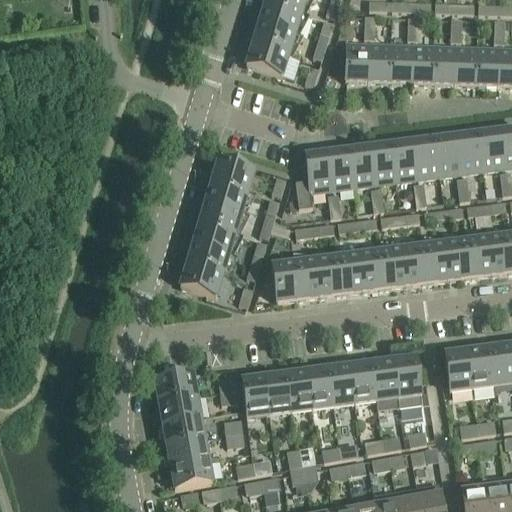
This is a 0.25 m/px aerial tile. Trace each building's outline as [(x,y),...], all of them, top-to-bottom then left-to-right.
[(306,0),(267,0),(265,10),(300,21),(306,0)] [(341,1),(337,0),(331,0),(329,11),(338,13),(341,1)] [(368,17),(386,18),(387,9),(369,8),(368,17)] [(391,18),(429,20),(430,10),(391,9),(391,18)] [(300,21),(265,10),(252,51),(288,62),(300,21)] [(434,20),(472,21),(473,12),(435,10),(434,20)] [(338,13),(329,11),(325,23),(334,26),(338,13)] [(478,21),(511,22),(511,13),(478,12),(478,21)] [(374,35),(374,24),(364,23),(364,35),(374,35)] [(417,37),(418,25),(407,25),(407,36),(417,37)] [(460,38),(461,27),(450,27),(450,38),(460,38)] [(329,43),(332,30),(323,28),(320,40),(329,43)] [(503,40),(504,28),(494,28),(493,39),(503,40)] [(374,35),(364,35),(363,46),(374,46),(374,35)] [(417,37),(407,36),(407,48),(417,48),(417,37)] [(460,38),(450,38),(450,49),(460,49),(460,38)] [(503,40),(493,39),(493,51),(503,51),(503,40)] [(329,43),(320,40),(316,52),(325,55),(329,43)] [(288,62),(252,51),(245,73),(281,84),(288,62)] [(368,52),(346,51),(344,89),(367,89),(368,52)] [(325,55),(316,52),(312,64),(321,67),(325,55)] [(390,52),(368,52),(367,89),(389,90),(390,52)] [(411,53),(390,52),(389,90),(410,91),(411,53)] [(433,54),(411,53),(410,91),(432,91),(433,54)] [(455,54),(433,54),(432,91),(454,92),(455,54)] [(476,55),(455,54),(454,92),(475,93),(476,55)] [(498,56),(476,55),(475,93),(497,94),(498,56)] [(497,94),(511,93),(511,56),(498,56),(497,94)] [(304,91),(313,94),(318,77),(309,74),(304,91)] [(504,175),(511,173),(511,135),(499,137),(504,175)] [(504,175),(499,137),(477,140),(482,178),(504,175)] [(482,178),(477,140),(456,143),(461,180),(482,178)] [(461,180),(456,143),(434,146),(439,183),(461,180)] [(439,183),(434,146),(413,149),(418,186),(439,183)] [(418,186),(413,149),(391,151),(396,189),(418,186)] [(396,189),(391,151),(370,154),(375,191),(396,189)] [(375,191),(370,154),(348,157),(353,194),(375,191)] [(353,194),(348,157),(327,160),(332,197),(353,194)] [(332,197),(327,160),(304,162),(307,188),(294,189),(298,216),(312,214),(310,200),(332,197)] [(253,178),(217,167),(211,189),(247,200),(253,178)] [(511,191),(509,179),(499,181),(500,192),(511,191)] [(276,185),(271,202),(280,204),(285,187),(276,185)] [(468,196),(466,185),(456,186),(458,197),(468,196)] [(247,200),(211,189),(198,230),(234,241),(247,200)] [(424,202),(423,190),(413,192),(414,203),(424,202)] [(511,201),(511,200),(511,191),(500,192),(502,203),(511,201)] [(381,207),(380,196),(370,197),(371,209),(381,207)] [(469,207),(468,196),(458,197),(459,209),(469,207)] [(338,213),(337,202),(327,203),(328,214),(338,213)] [(426,213),(424,202),(414,203),(416,214),(426,213)] [(279,209),(270,206),(266,219),(275,221),(279,209)] [(383,218),(381,207),(371,209),(373,220),(383,218)] [(466,214),(467,223),(505,218),(504,209),(466,214)] [(330,225),(340,224),(338,213),(328,214),(330,225)] [(423,219),(424,229),(462,224),(461,214),(423,219)] [(275,221),(266,219),(262,231),(271,234),(272,231),(275,221)] [(380,225),(381,234),(419,229),(418,220),(380,225)] [(375,225),(337,230),(338,240),(376,235),(375,225)] [(234,241),(198,230),(186,272),(222,282),(234,241)] [(271,234),(262,231),(258,243),(268,246),(269,240),(271,234)] [(272,231),(271,234),(269,240),(287,245),(290,236),(272,231)] [(332,231),(294,236),(295,245),(333,240),(332,231)] [(511,279),(511,271),(508,242),(466,247),(470,285),(511,279)] [(470,285),(466,247),(423,253),(427,290),(470,285)] [(266,251),(257,248),(253,260),(262,263),(266,251)] [(427,290),(423,253),(380,258),(384,296),(427,290)] [(384,296),(380,258),(337,264),(342,301),(384,296)] [(262,263),(253,260),(250,272),(259,275),(262,263)] [(342,301),(337,264),(294,269),(299,307),(342,301)] [(299,307),(294,269),(271,272),(276,310),(299,307)] [(222,282),(186,272),(179,293),(215,304),(222,282)] [(259,275),(250,272),(246,285),(255,287),(259,275)] [(247,314),(252,297),(243,294),(238,311),(247,314)] [(511,390),(511,372),(509,350),(496,351),(496,354),(488,355),(493,393),(511,390)] [(488,355),(480,356),(479,353),(466,355),(471,395),(493,393),(488,355)] [(471,395),(466,355),(453,357),(454,359),(444,360),(449,398),(471,395)] [(415,364),(405,365),(405,363),(392,365),(397,405),(398,405),(399,415),(421,412),(415,364)] [(379,369),(371,370),(376,408),(377,418),(398,415),(397,405),(392,365),(379,366),(379,369)] [(371,370),(362,371),(362,369),(349,370),(354,411),(376,408),(371,370)] [(354,411),(349,370),(336,372),(336,374),(328,375),(333,413),(354,411)] [(328,375),(320,376),(319,374),(306,376),(311,416),(333,413),(328,375)] [(311,416),(306,376),(293,377),(294,380),(285,381),(290,419),(311,416)] [(285,381),(277,382),(276,380),(263,381),(269,422),(290,419),(285,381)] [(196,404),(192,381),(152,388),(154,403),(157,402),(158,411),(196,404)] [(269,422),(263,381),(250,383),(251,385),(241,387),(246,425),(269,422)] [(236,397),(235,384),(221,386),(223,399),(236,397)] [(223,399),(224,412),(238,410),(236,397),(223,399)] [(200,425),(196,404),(158,411),(160,419),(157,419),(160,432),(200,425)] [(204,446),(200,425),(160,432),(162,445),(164,445),(166,453),(204,446)] [(242,440),(240,427),(226,429),(228,441),(242,440)] [(478,443),(492,441),(490,428),(476,430),(478,443)] [(478,443),(476,430),(462,432),(464,445),(478,443)] [(412,453),(426,451),(424,438),(410,441),(412,453)] [(228,441),(230,454),(244,453),(242,440),(228,441)] [(383,458),(397,456),(395,444),(381,446),(383,458)] [(208,467),(204,446),(166,453),(167,461),(165,462),(167,475),(208,467)] [(383,458),(381,446),(367,449),(369,461),(383,458)] [(493,459),(491,447),(477,449),(479,461),(493,459)] [(479,461),(477,449),(463,451),(465,463),(479,461)] [(341,466),(355,464),(352,451),(338,454),(341,466)] [(341,466),(338,454),(325,456),(327,469),(341,466)] [(314,471),(312,456),(299,459),(301,473),(314,471)] [(425,470),(423,457),(409,460),(412,472),(425,470)] [(301,473),(299,459),(286,461),(288,475),(301,473)] [(404,474),(402,461),(388,464),(390,476),(404,474)] [(390,476),(388,464),(374,466),(376,479),(390,476)] [(212,490),(211,488),(220,486),(216,470),(209,472),(208,467),(167,475),(170,488),(172,487),(174,497),(212,490)] [(255,482),(269,479),(266,467),(252,469),(255,482)] [(255,482),(252,469),(238,472),(241,484),(255,482)] [(362,481),(360,469),(346,471),(348,484),(362,481)] [(317,484),(314,471),(301,473),(304,487),(317,484)] [(348,484),(346,471),(331,474),(334,486),(348,484)] [(304,487),(301,473),(288,475),(291,489),(304,487)] [(277,497),(275,484),(261,487),(263,499),(277,497)] [(507,511),(504,484),(482,487),(485,511),(507,511)] [(263,499),(261,487),(246,489),(249,502),(263,499)] [(485,511),(482,487),(482,491),(461,493),(462,511),(485,511)] [(234,504),(232,492),(218,494),(220,507),(234,504)] [(441,511),(439,501),(438,492),(416,495),(418,511),(441,511)] [(220,507),(218,494),(204,497),(206,509),(220,507)] [(418,511),(416,495),(394,499),(396,511),(418,511)] [(192,511),(199,511),(196,498),(183,501),(184,511),(192,511)] [(396,511),(394,499),(373,503),(374,511),(396,511)]
